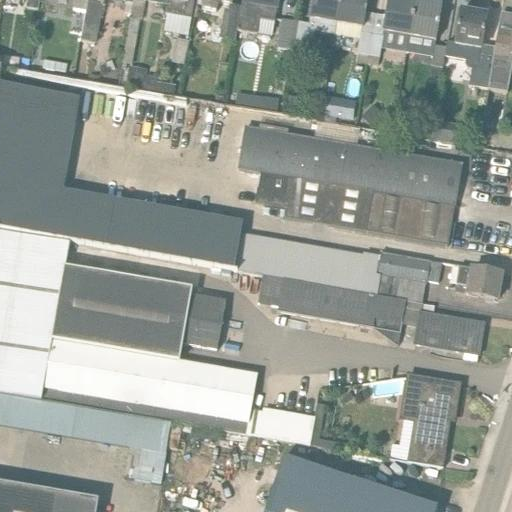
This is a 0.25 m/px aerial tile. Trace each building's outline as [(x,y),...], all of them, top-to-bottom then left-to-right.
[(38,10),(39,0),(27,0),(26,9),(38,10)] [(73,0),(71,14),(85,16),(87,0),(73,0)] [(167,0),(165,16),(191,20),(194,0),(167,0)] [(217,4),(230,6),(232,6),(233,0),(203,0),(202,8),(216,11),(217,4)] [(276,12),(278,0),(250,0),(250,4),(241,3),(240,7),(237,31),(256,35),(259,21),(274,23),(277,12),(276,12)] [(308,25),(297,24),(293,52),(292,55),(291,66),(290,72),(301,73),(307,42),(312,43),(314,33),(334,36),(336,25),(340,0),(313,0),(310,20),(309,20),(308,25)] [(340,0),(336,25),(362,29),(365,14),(367,0),(340,0)] [(395,0),(387,0),(383,33),(409,38),(415,0),(405,0),(405,2),(395,0)] [(425,1),(418,0),(415,0),(409,38),(435,42),(441,8),(425,5),(425,1)] [(95,47),(101,8),(87,6),(82,45),(95,47)] [(234,43),(237,31),(240,7),(232,6),(230,6),(229,11),(224,11),(220,40),(234,43)] [(487,91),(488,92),(498,36),(497,35),(490,72),(476,69),(479,50),(480,50),(486,16),(461,12),(455,44),(446,43),(445,49),(443,58),(464,62),(465,62),(465,66),(468,71),(471,71),(468,88),(487,91)] [(278,50),(293,52),(297,24),(282,21),(278,50)] [(366,65),(371,36),(360,34),(355,64),(366,65)] [(379,50),(382,38),(371,36),(366,65),(376,67),(379,50)] [(511,38),(498,36),(488,92),(506,95),(511,63),(511,38)] [(442,69),(443,58),(445,49),(433,47),(430,67),(442,69)] [(291,66),(292,55),(281,53),(279,64),(291,66)] [(145,76),(146,70),(130,67),(126,90),(142,93),(145,76)] [(154,95),(156,83),(157,78),(145,76),(142,93),(154,95)] [(175,86),(156,83),(154,95),(173,98),(175,86)] [(0,86),(0,230),(236,273),(241,236),(242,224),(64,192),(80,100),(0,86)] [(293,117),(296,98),(288,97),(285,116),(293,117)] [(279,101),(263,98),(261,110),(278,113),(279,101)] [(332,98),(329,116),(354,120),(357,101),(332,98)] [(382,115),(373,106),(360,118),(369,127),(382,115)] [(237,171),(259,175),(254,204),(286,210),(285,218),(447,247),(462,165),(287,135),(287,131),(260,126),(259,130),(244,127),(237,171)] [(224,301),(64,273),(69,245),(0,233),(0,396),(42,404),(41,402),(65,405),(246,436),(306,447),(309,416),(265,408),(264,413),(250,411),(256,376),(214,368),(179,362),(182,346),(216,352),(224,301)] [(236,273),(261,278),(418,305),(422,305),(426,283),(437,284),(441,264),(380,254),(379,258),(363,255),(363,257),(241,236),(236,273)] [(497,301),(502,275),(457,268),(452,294),(497,301)] [(418,305),(261,278),(257,305),(277,309),(277,313),(373,330),(396,347),(400,326),(415,328),(418,305)] [(418,305),(415,328),(413,342),(479,352),(485,324),(433,316),(434,307),(422,305),(418,305)] [(461,385),(405,376),(399,417),(398,422),(413,424),(406,464),(443,470),(445,455),(439,454),(440,445),(444,426),(446,415),(454,417),(461,385)] [(0,427),(60,438),(65,408),(42,404),(0,396),(0,427)] [(283,458),(264,511),(436,511),(437,509),(283,458)] [(0,511),(96,511),(98,502),(0,486),(0,511)]
